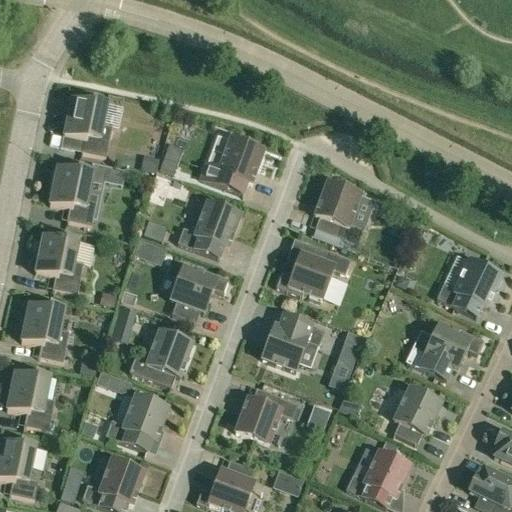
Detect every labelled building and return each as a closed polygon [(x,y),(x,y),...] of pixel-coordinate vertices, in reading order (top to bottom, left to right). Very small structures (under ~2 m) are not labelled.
[(102,129),(107,108),(92,105),(91,110),(71,106),(64,141),(83,145),(80,157),(105,162),(112,131),(102,129)] [(200,184),(258,205),(259,177),(256,176),(263,156),(230,143),(219,173),(206,168),(200,184)] [(181,159),(169,154),(160,176),(172,181),(181,159)] [(159,165),(144,161),(141,175),(156,178),(159,165)] [(88,198),(92,176),(78,173),(77,178),(57,174),(49,209),(69,213),(66,225),(91,230),(97,200),(88,198)] [(349,229),(360,199),(327,187),(314,220),(319,222),(314,234),(357,249),(362,234),(349,229)] [(183,233),(177,248),(219,263),(223,252),(227,253),(240,220),(206,208),(195,237),(183,233)] [(147,222),(142,237),(162,244),(167,229),(147,222)] [(74,266),(78,245),(63,242),(62,247),(42,243),(35,278),(55,282),(52,294),(77,299),(83,268),(74,266)] [(305,260),(300,259),(292,282),(281,278),(275,292),(301,301),(302,297),(321,304),(332,275),(345,280),(350,264),(309,249),(305,260)] [(436,303),(476,322),(481,311),(485,313),(501,281),(469,266),(455,294),(443,288),(436,303)] [(171,319),(195,327),(199,316),(204,318),(212,294),(223,298),(228,285),(216,280),(215,284),(183,272),(170,305),(175,307),(171,319)] [(132,310),(135,299),(122,295),(119,306),(132,310)] [(105,309),(115,311),(117,299),(102,296),(100,305),(100,308),(105,309)] [(38,362),(62,367),(69,337),(59,335),(64,313),(49,310),(48,315),(28,311),(21,346),(40,350),(38,362)] [(120,311),(116,325),(131,330),(135,316),(120,311)] [(334,317),(327,314),(324,323),(331,326),(334,317)] [(295,376),(306,347),(318,351),(324,336),(283,321),(278,332),(274,330),(262,364),(295,376)] [(438,329),(425,358),(412,352),(405,367),(446,386),(451,375),(455,377),(466,354),(476,359),(483,346),(471,340),(469,344),(438,329)] [(192,349),(158,337),(147,366),(134,362),(129,377),(170,392),(175,381),(179,382),(192,349)] [(96,379),(99,364),(83,361),(81,376),(96,379)] [(97,386),(107,389),(111,378),(102,375),(97,386)] [(14,380),(6,415),(26,419),(23,431),(48,436),(54,405),(45,403),(50,382),(35,379),(34,384),(14,380)] [(234,437),(268,449),(279,419),(292,424),(297,409),(256,393),(251,405),(247,403),(234,437)] [(398,428),(393,439),(416,450),(421,439),(425,441),(441,408),(408,393),(393,425),(398,428)] [(111,426),(105,441),(147,456),(151,445),(155,447),(168,413),(148,406),(134,401),(127,420),(123,430),(111,426)] [(312,419),(327,425),(330,416),(315,411),(312,419)] [(81,435),(94,440),(98,428),(86,424),(81,435)] [(511,441),(501,436),(494,451),(498,452),(493,461),(511,470),(511,441)] [(380,457),(392,463),(399,449),(386,444),(380,457)] [(28,484),(35,450),(20,447),(19,452),(0,448),(0,484),(11,487),(9,499),(34,504),(38,486),(28,484)] [(345,494),(382,511),(385,511),(391,502),(395,504),(410,472),(378,457),(364,485),(352,480),(345,494)] [(99,511),(125,511),(127,509),(131,511),(144,477),(111,465),(100,495),(87,490),(81,505),(99,511)] [(207,511),(209,509),(217,511),(244,511),(254,487),(248,485),(253,474),(229,465),(225,477),(220,475),(212,498),(201,494),(196,508),(206,511),(207,511)] [(493,511),(511,511),(511,487),(483,474),(478,483),(475,481),(468,496),(495,508),(493,511)] [(76,494),(63,490),(59,504),(72,508),(76,494)]
